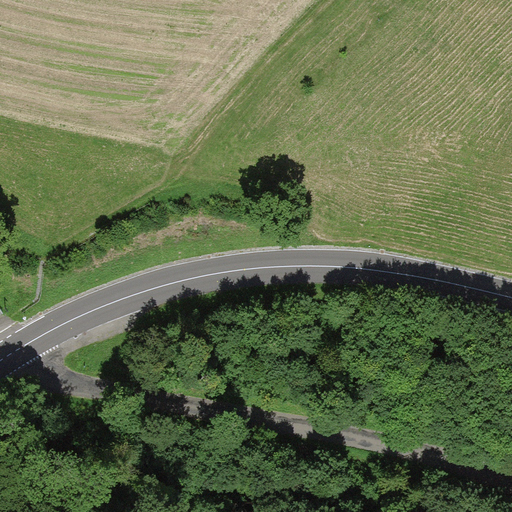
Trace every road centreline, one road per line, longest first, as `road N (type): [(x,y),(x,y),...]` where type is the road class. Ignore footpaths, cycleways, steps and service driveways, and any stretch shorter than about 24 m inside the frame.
road 1 (unclassified): [(22,348),(69,382),(369,441),(511,485)]
road 2 (tertiary): [(511,298),(351,267),(230,272),(126,297),(22,348)]
